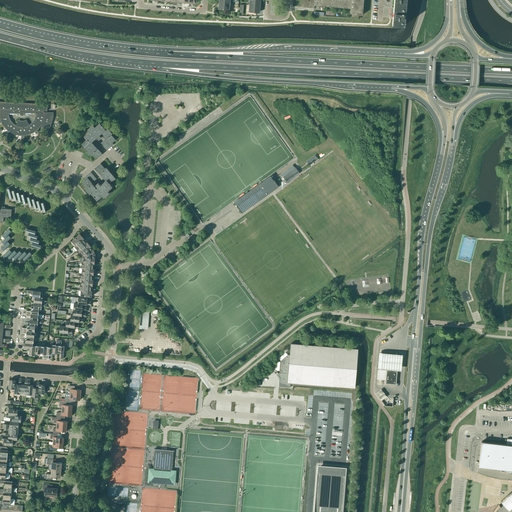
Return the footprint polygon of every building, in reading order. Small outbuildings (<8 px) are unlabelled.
[(302,0),(301,7),(314,8),(314,6),(350,8),(350,14),(362,15),(363,0),(302,0)] [(403,25),(405,0),(395,0),(395,10),(392,10),(391,17),(394,17),(393,25),(403,25)] [(47,111),(47,104),(0,101),(0,108),(2,109),(2,114),(0,113),(0,118),(0,119),(0,122),(1,122),(2,124),(6,130),(7,130),(8,131),(7,132),(10,135),(9,135),(11,133),(12,134),(13,134),(19,136),(21,136),(21,138),(21,139),(24,137),(24,136),(26,136),(33,133),(35,132),(36,134),(36,135),(38,131),(37,130),(39,129),(41,125),(47,130),(50,126),(52,117),(52,113),(45,113),(45,112),(43,112),(43,111),(47,111)] [(106,129),(100,122),(95,127),(93,125),(88,130),(89,132),(84,136),(87,139),(81,144),(91,155),(92,154),(97,159),(102,154),(98,148),(96,150),(89,142),(95,137),(93,135),(98,131),(99,133),(101,132),(106,138),(100,143),(107,150),(113,144),(112,143),(116,140),(111,135),(112,133),(107,128),(106,129)] [(309,166),(318,159),(315,155),(306,161),(309,166)] [(105,169),(101,163),(95,168),(100,174),(101,173),(108,181),(102,185),(104,187),(99,192),(98,190),(96,191),(91,184),(97,179),(91,172),(84,178),(85,179),(82,183),(86,188),(85,189),(90,194),(91,193),(97,200),(102,195),(104,197),(109,193),(108,191),(113,186),(110,183),(116,178),(106,167),(105,169)] [(299,169),(297,166),(295,168),(283,177),(288,183),(299,173),(297,171),(299,169)] [(270,175),(233,202),(241,213),(278,187),(270,175)] [(0,221),(3,222),(4,217),(11,218),(12,209),(0,208),(0,197),(1,189),(0,189),(0,221)] [(9,229),(2,236),(3,236),(5,238),(4,238),(5,238),(11,231),(10,231),(9,230),(9,229)] [(82,239),(83,239),(84,238),(80,234),(71,242),(72,241),(76,245),(82,239)] [(8,236),(8,235),(2,242),(3,243),(4,244),(4,245),(11,238),(10,238),(9,236),(8,236)] [(86,243),(83,239),(82,239),(76,245),(74,246),(78,250),(79,250),(79,249),(86,243)] [(8,242),(1,249),(2,249),(3,250),(3,251),(4,251),(10,244),(9,244),(8,243),(8,242)] [(90,247),(90,248),(91,247),(87,242),(86,243),(79,249),(79,250),(83,253),(90,247)] [(92,250),(90,248),(90,247),(83,253),(82,254),(82,255),(84,253),(85,257),(83,257),(84,257),(93,258),(94,255),(95,255),(93,249),(92,250)] [(9,250),(3,257),(4,257),(5,258),(5,259),(12,252),(11,252),(10,251),(9,250)] [(15,251),(14,250),(8,257),(9,257),(10,259),(10,260),(17,253),(16,253),(15,251),(14,251),(15,251)] [(20,251),(19,251),(13,258),(14,258),(15,259),(15,260),(22,253),(21,253),(20,252),(19,251),(20,251)] [(25,252),(24,251),(18,258),(19,259),(20,260),(20,261),(27,254),(26,254),(25,252),(24,252),(25,252)] [(30,252),(29,252),(23,259),(24,259),(25,260),(25,261),(32,254),(31,254),(30,253),(30,252)] [(146,329),(148,311),(141,310),(140,328),(146,329)] [(355,388),(358,349),(291,344),(290,355),(288,355),(280,361),(279,373),(279,376),(279,375),(280,375),(280,377),(279,387),(290,388),(290,384),(340,388),(340,386),(355,388)] [(400,372),(402,356),(379,353),(377,369),(400,372)] [(387,370),(378,369),(377,369),(376,379),(386,380),(386,383),(396,384),(397,370),(387,369),(387,370)] [(38,393),(44,394),(45,389),(48,389),(48,383),(43,382),(43,384),(39,384),(38,393)] [(65,394),(70,394),(80,395),(81,390),(74,389),(75,386),(68,386),(68,390),(66,390),(65,394)] [(381,386),(376,390),(381,398),(387,394),(381,386)] [(70,394),(65,394),(65,397),(65,399),(60,398),(59,401),(65,402),(66,402),(73,403),(73,400),(80,400),(80,395),(70,394)] [(65,402),(59,401),(59,406),(62,407),(61,410),(72,411),(72,405),(66,405),(66,402),(65,402)] [(17,416),(18,410),(13,409),(13,406),(7,406),(6,411),(8,412),(8,415),(17,416)] [(71,416),(72,411),(61,410),(61,413),(56,412),(56,417),(56,418),(61,418),(65,418),(65,415),(71,416)] [(56,418),(56,417),(52,417),(52,420),(54,420),(54,422),(56,423),(56,426),(67,427),(67,421),(60,421),(61,418),(56,418)] [(158,428),(159,418),(150,417),(149,427),(158,428)] [(66,432),(67,427),(56,426),(56,429),(53,429),(53,434),(57,434),(59,434),(60,431),(66,432)] [(53,434),(51,433),(50,439),(53,439),(53,442),(63,443),(64,438),(57,437),(57,434),(53,434)] [(63,448),(63,443),(53,442),(52,445),(50,445),(49,450),(56,450),(56,447),(63,448)] [(511,511),(511,445),(481,442),(478,466),(477,472),(480,474),(483,475),(486,476),(488,477),(491,477),(494,478),(497,479),(500,479),(503,479),(507,480),(510,480),(511,480),(511,492),(511,493),(509,495),(507,496),(505,498),(503,500),(501,502),(503,504),(501,505),(500,504),(498,506),(496,508),(495,510),(493,511),(511,511)] [(174,451),(154,449),(153,470),(150,470),(149,481),(174,483),(175,472),(172,471),(173,451),(174,451)] [(51,469),(61,470),(61,463),(53,462),(53,459),(47,459),(47,464),(52,464),(51,469)] [(318,468),(314,511),(342,511),(346,470),(318,468)] [(60,477),(61,470),(51,469),(51,474),(46,474),(45,479),(51,480),(52,476),(60,477)] [(57,496),(57,489),(52,488),(53,485),(43,484),(43,491),(45,491),(45,495),(57,496)]
